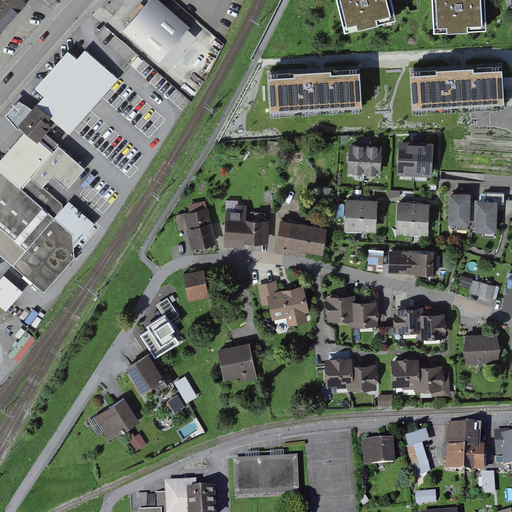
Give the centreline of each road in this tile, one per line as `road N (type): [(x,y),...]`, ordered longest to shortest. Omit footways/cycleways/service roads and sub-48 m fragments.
road 1 (residential): [(511,322),(342,267),(276,258),(185,261),(161,276),(10,511)]
road 2 (residential): [(105,511),(126,488),(262,435),(392,419),(511,417)]
road 3 (primary): [(0,93),(82,0)]
